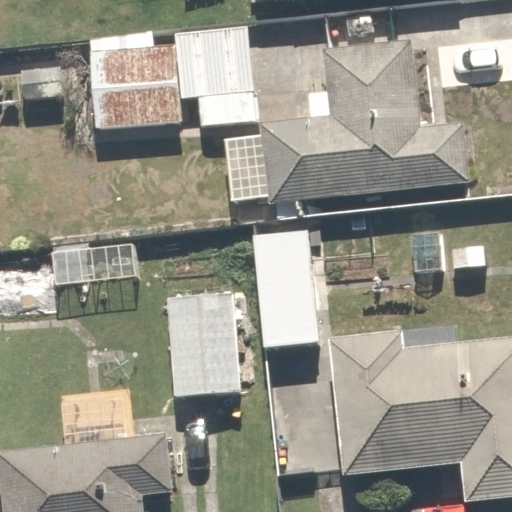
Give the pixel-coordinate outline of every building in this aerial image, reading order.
[(299,0),(301,9),(378,0),(299,0)] [(257,99),(252,30),(179,36),(180,49),(164,50),(163,33),(98,38),(101,134),(189,131),(187,104),(257,99)] [(424,130),(415,47),(333,56),(340,120),(265,128),(274,210),(473,188),(466,126),(424,130)] [(316,226),(261,228),(269,352),(325,350),(316,226)] [(177,300),(179,399),(247,401),(246,302),(177,300)] [(406,338),(335,345),(348,479),(460,468),(464,511),(472,511),(511,508),(511,342),(407,353),(406,338)] [(178,495),(171,438),(0,458),(0,485),(3,511),(152,511),(151,498),(178,495)]
